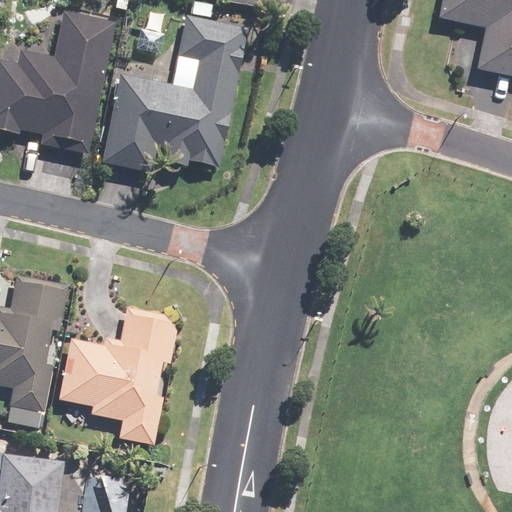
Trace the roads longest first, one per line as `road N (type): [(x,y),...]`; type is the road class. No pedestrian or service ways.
road 1 (residential): [(280,267),(0,203)]
road 2 (residential): [(280,267),(234,511)]
road 3 (residential): [(325,112),(511,159)]
road 4 (residential): [(325,112),(280,267)]
